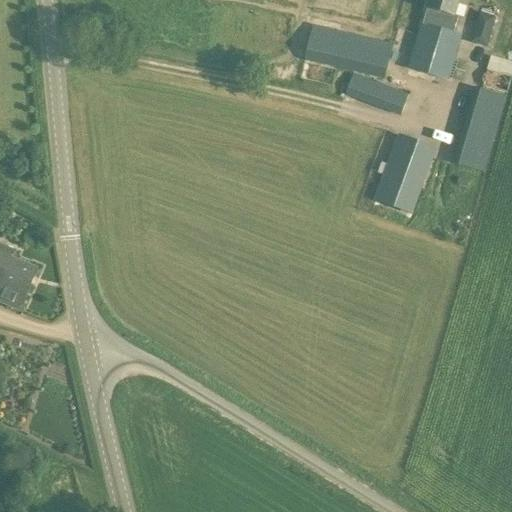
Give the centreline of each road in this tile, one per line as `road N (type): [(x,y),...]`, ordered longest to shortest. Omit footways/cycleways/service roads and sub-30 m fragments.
road 1 (tertiary): [(89,361),(46,0)]
road 2 (unclassified): [(89,361),(143,358),(391,511)]
road 3 (tertiary): [(89,361),(122,511)]
